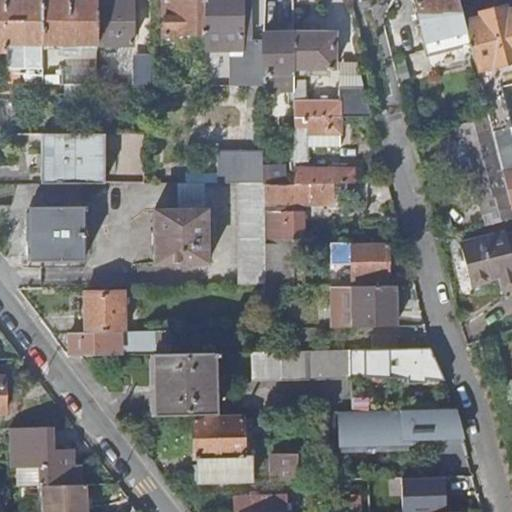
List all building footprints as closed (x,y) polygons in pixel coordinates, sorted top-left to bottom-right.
[(42,0),(0,0),(0,52),(4,53),(4,51),(10,51),(10,45),(42,45),(42,0)] [(96,0),(42,0),(42,45),(63,45),(63,52),(75,52),(75,45),(96,45),(96,0)] [(96,0),(96,45),(96,47),(132,47),(131,0),(96,0)] [(150,0),(150,27),(163,26),(163,37),(184,38),(183,35),(204,35),(204,0),(150,0)] [(204,0),(204,35),(204,51),(228,50),(228,40),(241,40),(247,40),(247,0),(204,0)] [(464,22),(458,0),(413,0),(427,55),(469,44),(464,22)] [(481,18),(464,22),(469,44),(489,123),(492,136),(511,208),(511,210),(511,111),(508,112),(502,87),(511,85),(511,10),(504,12),(503,8),(480,13),(481,18)] [(293,86),(292,35),(263,35),(264,57),(264,86),(293,86)] [(340,118),(371,118),(363,89),(339,89),(338,103),(304,102),(304,69),(338,69),(339,49),(341,49),(341,41),(333,41),(333,35),(293,35),(292,35),(293,86),(293,118),(340,118)] [(242,50),(241,40),(228,40),(228,50),(242,50)] [(238,86),(258,86),(258,57),(239,57),(238,86)] [(96,86),(108,86),(108,69),(96,69),(97,71),(96,86)] [(4,86),(18,86),(18,71),(5,70),(4,86)] [(42,86),(62,86),(63,71),(43,70),(42,86)] [(62,86),(96,86),(97,71),(63,71),(62,86)] [(339,147),(340,118),(293,118),(294,162),(305,162),(305,160),(310,160),(310,147),(339,147)] [(41,185),(83,185),(104,185),(104,136),(41,136),(41,185)] [(483,214),(511,208),(492,136),(468,142),(474,166),(469,167),(477,200),(479,199),(483,214)] [(203,184),(238,184),(263,184),(263,166),(263,152),(216,152),(216,175),(187,175),(186,185),(203,184)] [(263,166),(263,184),(264,184),(266,184),(279,185),(279,166),(263,166)] [(308,184),(353,184),(352,169),(345,169),(327,169),(294,170),(294,184),(308,184)] [(202,211),(203,184),(186,185),(178,185),(178,211),(155,211),(156,265),(208,265),(207,211),(202,211)] [(238,184),(239,285),(266,285),(265,246),(265,241),(265,206),(264,184),(263,184),(238,184)] [(266,184),(264,184),(265,206),(286,206),(286,212),(302,212),(302,214),(357,213),(357,201),(308,202),(266,203),(266,184)] [(308,202),(308,184),(294,184),(279,185),(266,184),(266,203),(308,202)] [(265,206),(265,241),(303,239),(302,214),(302,212),(286,212),(286,206),(265,206)] [(30,208),(31,263),(84,261),(84,211),(86,211),(86,208),(83,208),(30,208)] [(511,261),(511,260),(511,259),(511,233),(460,246),(470,285),(498,277),(501,292),(511,288),(511,261)] [(352,281),(387,281),(387,246),(352,246),(352,281)] [(269,248),(269,268),(298,268),(298,248),(269,248)] [(348,328),(394,327),(394,287),(352,287),(353,312),(352,322),(348,322),(348,328)] [(84,295),(85,334),(125,333),(124,294),(84,295)] [(71,357),(81,358),(116,357),(116,346),(135,346),(136,351),(154,351),(153,332),(125,333),(85,334),(70,334),(71,357)] [(349,351),(350,380),(407,380),(425,380),(444,380),(429,349),(405,350),(349,351)] [(252,382),(350,380),(349,351),(251,354),(252,382)] [(155,356),(156,417),(215,416),(214,360),(220,360),(220,354),(155,356)] [(456,410),(338,412),(338,447),(412,446),(411,438),(445,438),(445,440),(464,440),(456,410)] [(196,469),(196,486),(253,483),(252,456),(243,456),(243,419),(194,421),(195,460),(196,460),(197,466),(193,466),(193,468),(196,469)] [(42,486),(80,485),(80,465),(71,465),(72,450),(51,450),(51,427),(18,429),(18,470),(21,470),(21,487),(38,487),(42,486)] [(272,455),(272,483),(298,482),(298,455),(272,455)] [(80,485),(42,486),(42,511),(81,511),(81,485),(80,485)] [(32,495),(32,511),(42,511),(42,486),(38,487),(38,495),(32,495)] [(344,495),(344,511),(359,511),(359,495),(344,495)] [(236,498),(236,511),(286,511),(286,498),(236,498)]
